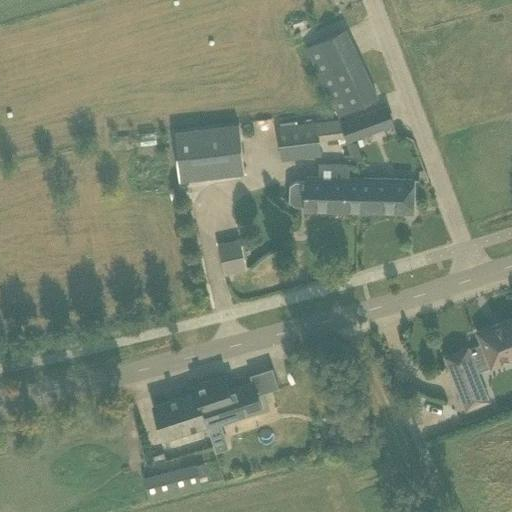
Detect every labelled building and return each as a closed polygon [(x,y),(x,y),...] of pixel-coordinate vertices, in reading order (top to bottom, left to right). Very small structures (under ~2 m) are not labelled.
[(344,29),(304,48),(337,117),(377,98),(344,29)] [(386,106),(341,122),(348,141),(393,125),(386,106)] [(321,156),(317,122),(276,127),(280,161),(321,156)] [(236,123),(172,131),(178,179),(242,171),(236,123)] [(356,211),(357,178),(348,178),(349,164),(331,163),(330,177),(318,177),(305,177),(305,182),(295,181),(289,185),(289,201),(295,205),(304,205),(304,209),(356,211)] [(357,178),(356,211),(412,212),(413,180),(357,178)] [(239,238),(217,243),(225,274),(246,269),(239,238)] [(490,368),(511,359),(511,317),(476,332),(481,344),(468,349),(467,347),(445,356),(465,408),(488,399),(477,372),(490,366),(490,368)] [(196,392),(207,426),(216,452),(217,452),(217,451),(227,447),(219,421),(216,412),(233,406),(236,415),(261,407),(253,382),(229,390),(224,375),(193,385),(196,392)] [(164,440),(207,426),(196,392),(153,406),(159,425),(164,440)] [(349,423),(336,417),(327,436),(340,442),(349,423)] [(142,478),(147,498),(209,483),(204,463),(142,478)]
